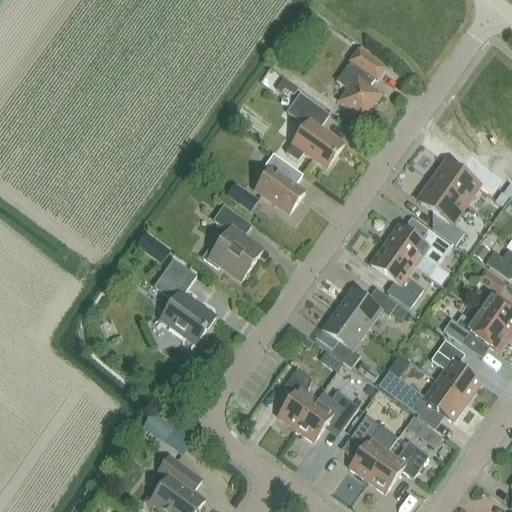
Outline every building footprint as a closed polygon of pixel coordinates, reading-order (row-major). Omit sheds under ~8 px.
[(310,36),(318,41),(326,29),(318,24),(310,36)] [(363,120),(379,97),(369,90),(375,82),(376,83),(385,71),(358,52),(350,63),(350,64),(336,83),(348,92),(340,104),(363,120)] [(326,172),(344,147),(320,130),(329,117),(300,96),(287,114),(305,128),(285,156),(296,164),(303,155),(326,172)] [(289,217),(304,195),(295,189),(303,178),(273,156),(265,168),(270,172),(255,193),(289,217)] [(431,183),(466,208),(480,189),(493,198),(502,185),(479,169),(471,181),(446,163),(431,183)] [(452,228),(466,208),(431,183),(417,203),(441,220),(432,232),(455,249),(464,236),(452,228)] [(259,203),(235,186),(226,199),(250,216),(259,203)] [(242,240),(251,229),(223,209),(213,223),(228,234),(220,245),(216,243),(203,261),(217,271),(220,268),(242,283),(262,254),(242,240)] [(255,228),(249,238),(268,248),(273,238),(255,228)] [(450,249),(441,242),(431,235),(423,245),(399,228),(385,248),(414,269),(424,276),(431,265),(436,269),(450,249)] [(146,235),(135,249),(161,267),(171,252),(146,235)] [(481,264),(489,253),(480,246),(472,258),(481,264)] [(406,280),(414,269),(385,248),(370,268),(393,285),(386,295),(409,312),(423,293),(406,280)] [(511,255),(508,253),(502,261),(492,254),(484,266),(507,283),(511,276),(511,255)] [(184,297),(196,279),(173,262),(153,290),(173,304),(160,322),(195,348),(215,319),(184,297)] [(504,287),(484,272),(476,283),(496,298),(504,287)] [(338,313),(365,333),(379,314),(388,320),(389,317),(397,307),(376,292),(367,303),(352,293),(338,313)] [(477,315),(510,338),(511,334),(511,312),(490,297),(477,315)] [(408,315),(397,307),(389,317),(400,325),(408,315)] [(351,353),(365,333),(338,313),(323,334),(338,344),(329,356),(351,372),(360,359),(351,353)] [(497,356),(510,338),(477,315),(470,324),(462,318),(456,326),(451,322),(443,334),(462,348),(470,337),(497,356)] [(313,346),(306,341),(301,348),(308,353),(313,346)] [(467,405),(481,385),(457,368),(464,358),(445,344),(431,363),(445,373),(437,384),(467,405)] [(311,383),(306,379),(312,371),(302,364),(297,372),(296,372),(282,391),(292,399),(277,420),(295,433),(316,403),(315,403),(306,396),(311,383)] [(379,378),(363,366),(357,373),(374,385),(379,378)] [(437,384),(425,401),(389,375),(378,389),(414,416),(423,404),(452,425),(467,405),(437,384)] [(313,446),(329,424),(342,433),(359,410),(336,394),(331,402),(321,395),(315,403),(316,403),(295,433),(313,446)] [(179,428),(157,411),(143,430),(165,446),(179,428)] [(390,433),(382,426),(368,416),(351,440),(364,449),(348,471),(366,484),(387,455),(379,449),(390,433)] [(412,421),(404,432),(420,444),(428,432),(412,421)] [(366,484),(384,498),(401,474),(412,482),(428,459),(408,445),(396,461),(387,455),(366,484)] [(158,511),(198,511),(204,503),(193,495),(201,483),(168,459),(158,474),(167,480),(155,496),(153,494),(145,504),(152,510),(153,508),(158,511)]
